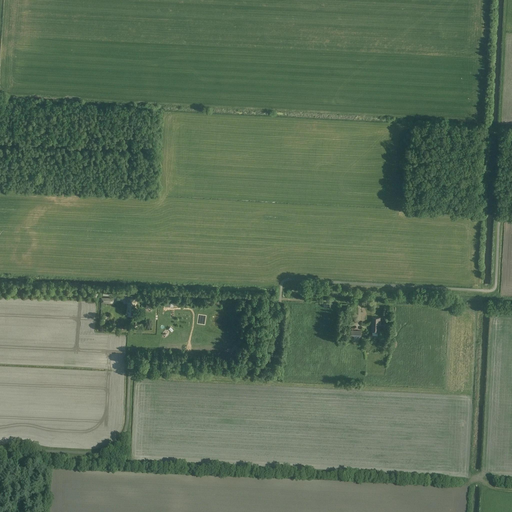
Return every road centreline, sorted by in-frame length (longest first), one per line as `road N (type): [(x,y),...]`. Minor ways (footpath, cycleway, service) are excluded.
road 1 (track): [(358,312),(350,303),(0,285)]
road 2 (track): [(506,0),(494,214),(502,218)]
